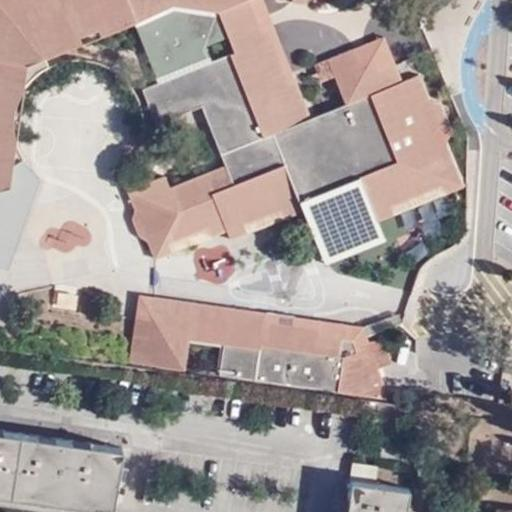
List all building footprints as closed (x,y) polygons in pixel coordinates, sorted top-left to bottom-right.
[(249,0),(0,0),(0,193),(12,189),(15,168),(25,161),(18,145),(16,135),(16,123),(20,106),(25,95),(26,93),(33,82),(51,69),(48,58),(84,44),(81,37),(100,30),(103,36),(174,6),(219,12),(220,14),(229,37),(235,53),(144,89),(158,125),(204,108),(227,165),(171,189),(166,176),(129,191),(137,211),(135,221),(141,236),(150,242),(156,260),(173,254),(168,244),(209,227),(215,237),(227,232),(231,240),(248,233),(245,224),(285,208),(288,218),(305,211),(302,202),(360,178),(377,221),(395,215),(392,205),(444,184),(447,193),(464,186),(446,141),(452,131),(442,104),(430,103),(420,75),(403,81),(396,64),(379,72),(373,57),(358,63),(353,50),(328,59),(346,104),(311,118),(296,82),(289,85),(269,32),(263,34),(249,0)] [(296,82),(263,0),(249,0),(263,34),(269,32),(289,85),(296,82)] [(206,47),(229,37),(220,14),(177,9),(137,24),(159,80),(211,59),(206,47)] [(385,37),(353,50),(358,63),(373,57),(379,72),(396,64),(385,37)] [(16,135),(18,145),(26,93),(25,95),(20,106),(16,123),(16,135)] [(385,241),(377,221),(360,178),(302,202),(305,211),(327,265),(385,241)] [(395,215),(447,193),(444,184),(392,205),(395,215)] [(141,296),(137,319),(153,321),(155,298),(141,296)] [(153,321),(137,319),(131,364),(186,372),(191,340),(225,345),(221,376),(388,399),(383,380),(372,379),(373,371),(393,364),(389,350),(383,345),(378,342),(367,344),(355,347),(353,358),(335,355),(338,339),(320,337),(320,330),(266,322),(267,314),(180,302),(155,298),(153,321)] [(355,347),(367,344),(364,327),(267,314),(266,322),(320,330),(357,335),(355,347)] [(121,447),(0,429),(0,487),(114,504),(121,447)] [(375,467),(353,464),(346,511),(403,511),(407,488),(374,483),(375,467)]
